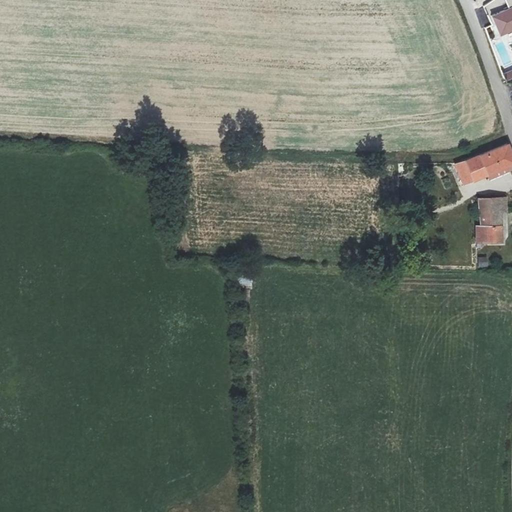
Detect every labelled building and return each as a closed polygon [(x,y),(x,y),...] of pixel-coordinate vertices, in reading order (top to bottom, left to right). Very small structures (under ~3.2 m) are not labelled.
[(511,7),(492,16),(501,37),(511,31),(511,7)] [(511,69),(502,74),(506,82),(511,79),(511,69)] [(511,155),(507,143),(466,160),(475,178),(511,161),(511,155)] [(476,224),(476,238),(500,239),(500,209),(505,209),(505,201),(505,194),(479,193),(482,224),(476,224)] [(477,267),(487,267),(487,257),(477,257),(477,267)]
